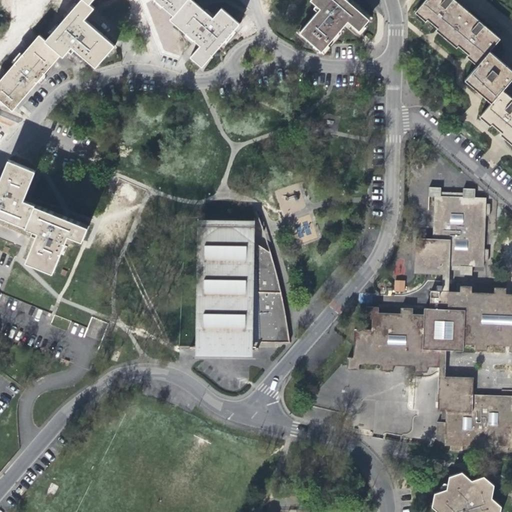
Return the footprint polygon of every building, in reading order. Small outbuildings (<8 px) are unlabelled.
[(89,3),(84,0),(81,0),(46,41),(61,54),(63,56),(71,46),(96,67),(114,45),(84,19),(94,8),(89,3)] [(155,0),(174,16),(187,0),(155,0)] [(213,19),(190,0),(187,0),(174,16),(170,20),(201,46),(190,58),(202,67),(239,24),(221,9),(213,19)] [(368,18),(347,0),(311,0),(320,7),(299,31),(321,50),(345,23),(347,20),(359,29),(368,18)] [(467,9),(456,0),(423,0),(415,10),(425,20),(428,17),(437,26),(434,29),(445,37),(467,9)] [(467,9),(445,37),(456,46),(458,44),(467,52),(465,55),(476,63),(489,49),(499,36),(467,9)] [(46,41),(39,36),(0,80),(0,97),(13,109),(33,86),(61,54),(46,41)] [(511,75),(511,68),(489,49),(476,63),(464,78),(491,100),(511,75)] [(499,133),(509,141),(511,136),(511,98),(502,90),(479,115),(489,124),(491,122),(501,131),(499,133)] [(0,181),(0,216),(26,226),(33,204),(23,201),(35,172),(8,160),(0,181)] [(443,274),(448,274),(449,270),(459,270),(459,275),(471,275),(471,266),(483,267),(483,263),(483,261),(487,261),(488,249),(484,249),(485,216),(489,216),(489,204),(485,203),(485,198),(474,197),(474,189),(462,188),(462,193),(440,192),(440,187),(428,187),(427,196),(433,196),(431,238),(415,237),(413,272),(443,274)] [(306,207),(301,193),(279,201),(281,206),(282,206),(285,214),(306,207)] [(88,226),(33,204),(26,226),(32,229),(39,231),(36,239),(27,262),(53,272),(68,234),(82,239),(88,226)] [(199,235),(199,243),(197,347),(253,348),(253,341),(284,342),(284,338),(289,339),(286,319),(282,299),(278,280),(271,254),(255,242),(255,236),(237,236),(237,223),(218,222),(217,236),(199,235)] [(394,291),(404,291),(405,280),(394,280),(394,291)] [(426,366),(438,366),(439,349),(444,349),(462,349),(462,344),(474,344),(473,350),(486,350),(486,344),(508,345),(508,351),(511,351),(511,293),(505,293),(505,287),(493,287),(493,293),(470,292),(471,286),(459,286),(458,291),(430,290),(429,308),(423,307),(423,314),(411,313),(412,307),(400,307),(399,313),(377,312),(377,306),(366,306),(365,318),(371,318),(370,329),(353,328),(352,357),(346,357),(346,369),(358,369),(358,363),(380,364),(380,370),(392,370),(392,364),(414,365),(414,371),(426,372),(426,366)] [(472,377),(438,376),(436,411),(440,411),(440,421),(436,421),(435,433),(443,434),(443,445),(449,445),(449,450),(461,450),(461,446),(495,447),(495,451),(507,452),(507,447),(511,447),(511,395),(472,394),(472,377)] [(499,511),(501,506),(491,498),(494,485),(483,476),(471,480),(462,472),(449,476),(446,489),(434,493),(432,507),(438,511),(499,511)]
